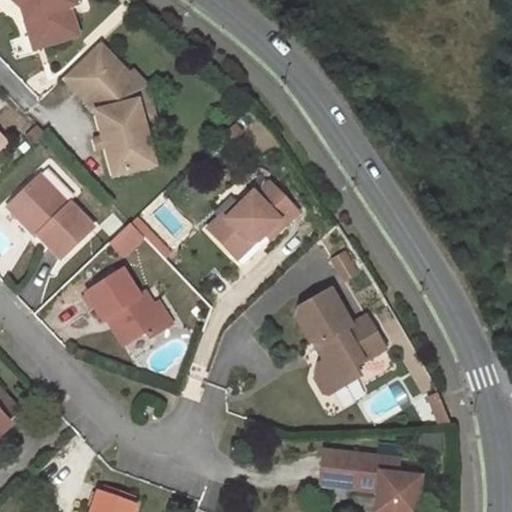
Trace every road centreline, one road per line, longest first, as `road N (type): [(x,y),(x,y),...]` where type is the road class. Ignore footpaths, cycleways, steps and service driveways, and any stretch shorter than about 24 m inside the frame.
road 1 (secondary): [(214,0),(319,98),(422,254),(483,378),(498,446)]
road 2 (residential): [(198,461),(124,440),(0,307)]
road 3 (unknown): [(236,294),(200,349),(167,452)]
